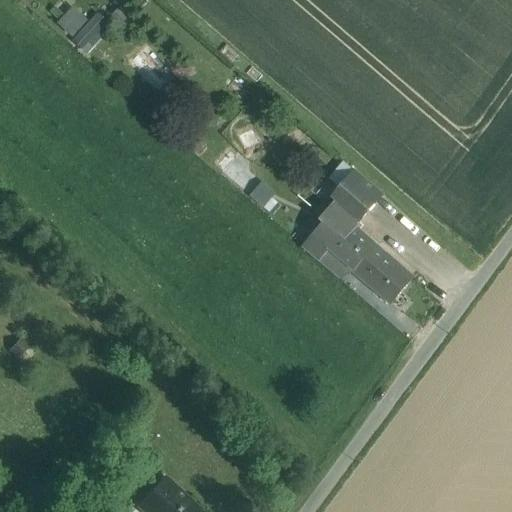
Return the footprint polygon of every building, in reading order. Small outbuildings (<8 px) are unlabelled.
[(88,20),(77,10),(62,26),(73,36),(88,20)] [(76,41),(90,54),(113,29),(99,16),(76,41)] [(170,66),(158,54),(148,63),(139,53),(127,64),(155,93),(168,82),(161,75),(170,66)] [(238,134),(245,149),(260,142),(254,127),(238,134)] [(223,153),(213,164),(269,214),(279,203),(223,153)] [(355,171),(346,163),(331,180),(340,189),(355,171)] [(355,171),(340,189),(344,192),(335,203),(358,223),(382,194),(355,171)] [(301,189),(289,197),(296,209),(309,200),(301,189)] [(354,227),(358,223),(335,203),(331,207),(333,209),(354,227)] [(354,227),(333,209),(322,222),(325,225),(304,249),(316,259),(325,248),(349,269),(392,305),(414,279),(354,227)] [(349,269),(325,248),(316,259),(340,279),(349,269)] [(5,464),(0,470),(0,489),(7,496),(22,479),(5,464)] [(198,511),(165,481),(140,508),(144,511),(198,511)]
